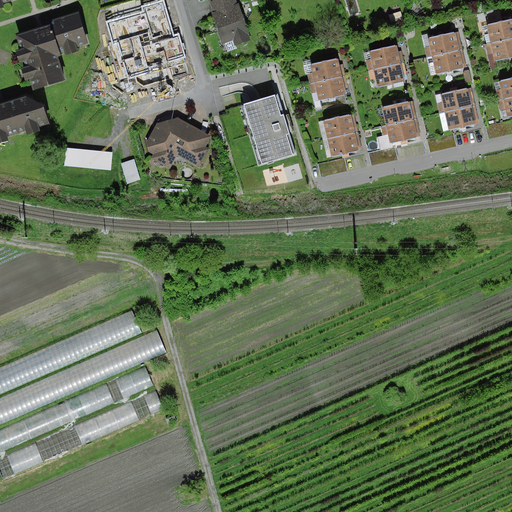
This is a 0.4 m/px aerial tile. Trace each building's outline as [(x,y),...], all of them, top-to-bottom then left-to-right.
[(0,0),(0,9),(5,8),(3,3),(13,0),(0,0)] [(141,12),(108,22),(114,42),(119,41),(129,76),(187,58),(179,33),(174,35),(163,0),(161,0),(140,7),(141,12)] [(214,0),(209,2),(213,12),(236,3),(235,0),(214,0)] [(213,12),(211,13),(222,44),(233,40),(235,46),(251,40),(238,3),(236,3),(213,12)] [(400,11),(389,15),(392,23),(402,19),(400,11)] [(38,29),(17,35),(22,49),(15,51),(19,63),(24,61),(26,67),(21,68),(24,81),(30,80),(33,91),(65,81),(58,57),(77,51),(76,46),(87,43),(78,13),(52,21),(53,24),(44,27),(38,29)] [(483,34),(485,44),(511,37),(511,19),(486,25),(488,33),(483,34)] [(424,48),(426,58),(462,50),(460,39),(456,39),(455,33),(428,39),(429,47),(424,48)] [(511,37),(485,44),(487,54),(492,53),(494,61),(511,56),(511,37)] [(365,62),(367,71),(403,63),(401,52),(397,53),(396,47),(368,52),(370,61),(365,62)] [(462,50),(426,58),(428,68),(433,67),(435,75),(462,68),(461,62),(465,61),(462,50)] [(307,74),(309,84),(345,76),(343,64),(339,65),(338,59),(310,65),(312,73),(307,74)] [(403,63),(367,71),(369,81),(374,80),(376,88),(403,82),(402,76),(405,75),(403,63)] [(345,76),(309,84),(311,94),(316,93),(318,101),(345,94),(344,88),(347,87),(345,76)] [(495,91),(497,100),(511,97),(511,79),(498,82),(500,90),(495,91)] [(437,104),(439,113),(475,105),(473,94),(469,95),(468,89),(440,95),(442,103),(437,104)] [(0,143),(9,141),(7,136),(25,131),(27,136),(40,132),(38,127),(49,124),(40,93),(6,103),(0,105),(0,104),(0,143)] [(250,102),(243,104),(261,165),(296,154),(278,94),(260,99),(255,101),(250,102)] [(511,97),(497,100),(499,111),(504,110),(506,117),(511,115),(511,97)] [(379,117),(381,126),(417,118),(415,107),(411,108),(409,102),(382,108),(384,116),(379,117)] [(475,105),(439,113),(441,123),(446,122),(448,130),(475,124),(474,118),(477,117),(475,105)] [(320,130),(322,139),(358,131),(356,120),(352,121),(351,115),(323,120),(325,129),(320,130)] [(181,118),(161,124),(152,141),(155,159),(173,169),(181,157),(202,170),(214,149),(210,147),(215,137),(181,118)] [(417,118),(381,126),(383,136),(388,135),(389,143),(417,137),(415,131),(419,130),(417,118)] [(511,120),(511,121),(486,126),(489,139),(511,134),(511,120)] [(358,131),(322,139),(324,149),(329,148),(331,156),(358,150),(357,144),(360,143),(358,131)] [(454,135),(428,140),(430,152),(456,147),(454,135)] [(66,148),(64,165),(110,170),(112,153),(66,148)] [(395,148),(369,153),(371,166),(398,160),(395,148)] [(344,158),(317,164),(320,177),(347,171),(344,158)] [(135,159),(121,163),(127,184),(141,180),(135,159)] [(136,312),(0,362),(0,388),(145,335),(136,312)] [(0,417),(169,356),(161,333),(0,392),(0,417)] [(154,369),(0,425),(0,444),(160,386),(154,369)] [(0,464),(4,474),(106,437),(102,425),(110,422),(112,428),(167,408),(162,394),(0,453),(0,464)]
